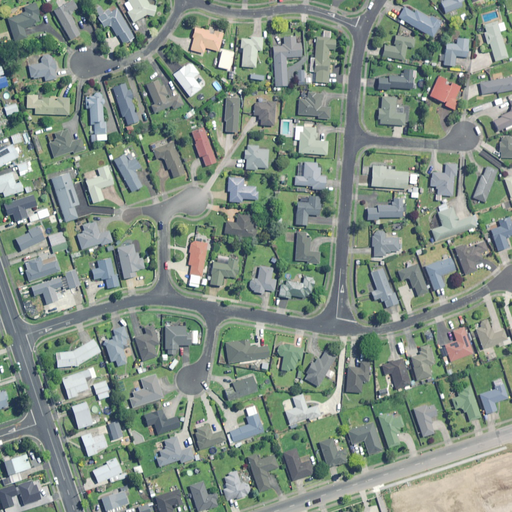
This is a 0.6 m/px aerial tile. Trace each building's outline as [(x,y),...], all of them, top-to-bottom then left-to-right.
[(77,8),(73,0),(53,11),(70,40),(80,35),(69,15),(72,14),(71,12),(77,8)] [(149,4),(146,0),(127,0),(128,2),(124,4),(128,11),(127,12),(133,23),(147,15),(152,17),(156,7),(149,4)] [(464,0),(463,0),(445,0),(440,2),(445,14),(462,7),(460,2),(464,0)] [(43,13),(39,2),(19,8),(21,14),(7,19),(14,41),(26,38),(24,29),(40,24),(37,15),(43,13)] [(134,38),(116,7),(97,18),(105,31),(110,27),(116,37),(117,36),(123,45),(134,38)] [(414,13),(403,7),(397,18),(433,39),(442,23),(430,16),(429,18),(415,10),(414,13)] [(508,57),(497,20),(483,24),(485,32),(483,32),(487,44),(489,43),(495,61),(508,57)] [(209,31),(195,28),(190,51),(203,54),(204,48),(219,52),(223,34),(214,31),(213,35),(209,34),(209,31)] [(394,47),(383,45),(381,57),(404,61),(406,47),(413,49),(415,39),(395,35),(393,43),(393,44),(395,45),(394,47)] [(250,37),(250,39),(243,39),(241,67),(255,68),(256,51),(261,51),(262,38),(250,37)] [(294,44),(294,37),(281,37),(282,47),(272,47),(273,87),(286,86),(285,58),(301,57),(300,44),(294,44)] [(329,38),(315,37),(313,73),(315,73),(314,82),(328,83),(330,59),(328,59),(328,50),(334,50),(335,40),(329,40),(329,38)] [(469,39),(457,38),(456,44),(445,42),(443,65),(454,66),(455,56),(467,57),(469,39)] [(51,60),(50,55),(40,57),(42,63),(28,66),(30,80),(43,77),(44,81),(55,79),(54,70),(57,69),(55,60),(51,60)] [(198,74),(190,62),(173,75),(189,97),(201,89),(193,78),(198,74)] [(388,79),(378,78),(377,90),(389,91),(389,88),(412,90),(413,70),(403,69),(403,74),(400,73),(400,75),(400,77),(388,76),(388,79)] [(445,79),(438,76),(429,96),(443,103),(443,101),(445,102),(444,105),(455,110),(459,101),(454,99),(460,87),(451,83),(449,86),(444,84),(445,79)] [(511,76),(479,82),(481,94),(496,92),(496,93),(511,90),(511,76)] [(145,85),(154,104),(149,106),(154,115),(170,107),(171,110),(183,105),(178,93),(168,97),(163,84),(160,86),(158,80),(145,85)] [(127,91),(125,84),(112,88),(122,118),(124,117),(127,126),(138,122),(129,96),(133,95),(131,90),(127,91)] [(313,93),(299,92),(298,115),(317,116),(317,119),(329,119),(330,108),(319,107),(320,95),(313,95),(313,93)] [(99,95),(99,93),(94,93),(94,96),(88,97),(89,98),(85,98),(85,110),(89,110),(90,125),(93,125),(93,134),(91,134),(91,142),(107,141),(106,122),(104,122),(103,106),(108,106),(108,98),(101,99),(101,95),(99,95)] [(41,96),(26,95),(26,109),(34,109),(34,115),(69,116),(69,99),(41,98),(41,96)] [(396,98),(381,96),(380,109),(378,108),(377,119),(379,119),(379,124),(404,126),(405,114),(395,113),(396,98)] [(236,133),(238,99),(226,99),(224,122),(226,122),(225,132),(236,133)] [(492,121),(497,132),(511,124),(511,99),(508,101),(511,106),(509,111),(500,115),(501,117),(492,121)] [(273,126),(274,103),(254,102),(253,115),(260,116),(260,126),(273,126)] [(18,112),(16,104),(4,108),(6,116),(18,112)] [(315,128),(303,127),(302,133),(294,132),(294,141),(298,141),(298,153),(326,155),(327,142),(314,141),(315,128)] [(216,163),(204,128),(190,133),(199,157),(201,157),(204,167),(216,163)] [(71,142),(68,130),(54,134),(56,141),(49,143),(53,158),(69,153),(70,154),(83,150),(79,140),(71,142)] [(22,142),(20,134),(10,136),(12,145),(22,142)] [(501,141),(499,141),(498,152),(501,152),(500,157),(511,157),(511,138),(509,136),(504,136),(501,139),(501,141)] [(170,143),(168,138),(154,143),(156,148),(152,150),(156,160),(162,157),(167,170),(169,169),(172,178),(184,174),(172,142),(170,143)] [(0,166),(19,156),(14,147),(13,148),(12,145),(0,151),(0,166)] [(258,147),(247,146),(247,151),(244,150),(244,159),(246,159),(245,170),(257,170),(257,168),(266,168),(267,151),(258,150),(258,147)] [(140,168),(131,151),(114,161),(131,193),(142,187),(133,172),(140,168)] [(31,172),(28,161),(16,165),(19,175),(31,172)] [(299,164),(299,172),(303,173),(303,177),(298,177),(295,177),(294,186),(311,187),(311,190),(323,191),(324,177),(319,177),(320,164),(303,162),(303,165),(299,164)] [(444,173),(431,172),(431,178),(430,178),(429,186),(435,186),(435,189),(437,189),(436,195),(452,196),(454,176),(456,176),(457,164),(445,163),(444,173)] [(386,166),(372,165),(370,186),(407,189),(408,172),(394,171),(394,170),(385,169),(386,166)] [(113,184),(107,166),(97,169),(100,177),(85,182),(93,204),(104,200),(100,189),(113,184)] [(482,176),(481,175),(472,198),(485,203),(497,170),(486,166),(482,176)] [(15,184),(12,173),(0,176),(0,192),(2,192),(4,197),(23,191),(20,183),(15,184)] [(79,205),(68,174),(50,180),(65,223),(77,219),(73,207),(79,205)] [(243,179),(228,178),(227,192),(229,192),(229,202),(241,203),(242,199),(257,200),(258,192),(254,192),(255,188),(242,187),(243,179)] [(47,208),(36,211),(37,214),(30,216),(28,209),(36,206),(33,195),(3,204),(7,216),(12,214),(15,222),(28,218),(30,223),(50,216),(47,208)] [(320,197),(297,196),(295,225),(306,226),(307,215),(318,216),(320,197)] [(377,208),(367,208),(367,220),(378,220),(378,217),(402,218),(402,198),(393,198),(393,202),(391,202),(391,205),(377,205),(377,208)] [(437,212),(441,226),(431,230),(435,241),(477,227),(473,215),(459,220),(457,216),(455,216),(452,207),(437,212)] [(240,242),(241,237),(254,239),(256,230),(251,229),(252,224),(248,223),(250,216),(236,214),(235,223),(226,222),(224,234),(232,235),(231,240),(240,242)] [(500,226),(490,230),(498,251),(509,248),(505,237),(506,239),(510,237),(510,236),(511,235),(511,225),(509,217),(498,221),(500,226)] [(98,235),(95,222),(83,226),(85,233),(76,235),(81,250),(100,244),(101,246),(112,243),(109,231),(98,235)] [(27,230),(29,233),(15,239),(21,252),(45,240),(39,229),(37,225),(27,230)] [(373,236),(372,236),(371,246),(373,246),(373,256),(385,257),(385,253),(390,253),(390,252),(399,252),(399,248),(401,248),(401,244),(399,244),(399,238),(385,237),(385,234),(382,231),(377,230),(373,234),(373,236)] [(67,250),(62,232),(47,236),(53,254),(67,250)] [(306,232),(296,232),(294,260),(306,261),(306,263),(319,264),(320,252),(310,251),(310,238),(305,237),(306,232)] [(462,244),(454,248),(464,276),(477,271),(473,262),(482,259),(480,254),(488,251),(484,241),(475,244),(476,246),(474,247),(474,245),(467,248),(466,244),(463,246),(462,244)] [(199,242),(190,242),(189,265),(190,265),(189,287),(198,287),(198,285),(205,285),(206,280),(202,280),(202,273),(203,273),(205,243),(199,242)] [(135,254),(133,245),(117,248),(124,279),(135,277),(134,272),(144,269),(142,258),(139,259),(138,253),(135,254)] [(27,270),(24,271),(28,282),(60,272),(56,257),(51,259),(52,262),(42,266),(39,257),(28,261),(28,263),(25,264),(27,270)] [(439,261),(424,266),(434,290),(444,286),(440,276),(455,270),(450,257),(439,261)] [(238,260),(228,258),(227,265),(213,263),(209,285),(221,287),(222,277),(236,279),(238,267),(237,267),(238,260)] [(114,274),(110,259),(97,261),(99,268),(91,270),(94,280),(100,278),(101,281),(105,280),(107,289),(118,287),(115,274),(114,274)] [(429,292),(417,263),(397,271),(401,281),(406,278),(409,279),(412,288),(414,287),(417,297),(429,292)] [(253,290),(253,292),(263,294),(264,290),(273,291),(275,280),(270,279),(272,268),(259,266),(257,279),(253,278),(249,281),(248,286),(251,290),(253,290)] [(382,269),(370,273),(376,290),(371,292),(374,300),(379,298),(381,302),(383,301),(386,308),(398,303),(394,293),(393,293),(391,288),(390,289),(382,269)] [(80,286),(75,270),(64,274),(68,289),(80,286)] [(284,285),(280,284),(278,297),(290,299),(291,296),(304,298),(304,297),(309,294),(311,294),(312,287),(313,288),(314,280),(313,280),(314,278),(303,276),(302,283),(285,280),(284,285)] [(62,287),(59,278),(30,288),(33,296),(41,293),(45,305),(57,301),(54,290),(62,287)] [(480,327),(475,329),(482,349),(498,344),(498,343),(508,340),(504,329),(493,333),(492,328),(491,329),(487,319),(481,322),(479,325),(480,327)] [(159,344),(153,326),(144,329),(145,334),(134,338),(142,362),(156,357),(153,346),(159,344)] [(127,337),(123,327),(112,330),(115,337),(104,341),(111,362),(115,361),(117,367),(127,364),(122,348),(128,347),(125,338),(127,337)] [(186,333),(186,327),(165,327),(165,350),(167,350),(167,355),(175,355),(176,346),(189,346),(190,333),(186,333)] [(473,354),(463,327),(452,331),(455,341),(444,345),(450,362),(473,354)] [(78,367),(78,366),(100,352),(93,340),(72,352),(55,354),(57,368),(74,366),(74,367),(78,367)] [(249,347),(249,340),(225,343),(228,364),(240,362),(240,365),(255,363),(254,360),(267,359),(265,347),(256,348),(256,346),(249,347)] [(282,357),(280,370),(289,372),(290,369),(294,370),(295,363),(296,364),(297,359),(301,360),(303,348),(293,347),(294,345),(283,343),(283,344),(281,344),(277,347),(276,352),(279,356),(282,357)] [(410,357),(413,367),(412,367),(416,381),(432,376),(429,366),(434,364),(428,345),(419,347),(421,351),(419,352),(419,354),(410,357)] [(307,374),(304,379),(318,387),(336,356),(325,350),(320,359),(317,357),(314,363),(312,362),(305,373),(307,374)] [(389,363),(381,366),(384,375),(391,373),(395,390),(411,385),(405,366),(402,358),(393,361),(392,360),(388,361),(389,363)] [(359,368),(347,367),(345,392),(361,393),(362,382),(367,383),(369,362),(360,361),(359,368)] [(96,378),(93,368),(61,379),(68,399),(77,396),(76,393),(87,390),(85,382),(96,378)] [(163,398),(156,375),(140,380),(143,389),(132,393),(134,398),(129,399),(132,408),(163,398)] [(256,392),(251,377),(231,383),(233,387),(224,390),(228,402),(256,392)] [(495,389),(479,395),(486,415),(497,411),(494,403),(499,402),(508,399),(503,384),(502,384),(501,379),(493,381),(495,386),(494,387),(495,389)] [(93,385),(96,395),(97,395),(98,400),(108,397),(106,391),(108,391),(105,381),(93,385)] [(480,418),(470,386),(461,389),(461,391),(456,393),(457,396),(451,399),(454,410),(459,408),(463,410),(463,413),(466,412),(469,421),(480,418)] [(295,408),(284,411),(289,425),(308,418),(309,420),(321,416),(317,406),(307,409),(302,394),(292,398),(295,408)] [(92,424),(85,403),(70,407),(78,429),(92,424)] [(426,405),(412,409),(422,437),(434,433),(431,424),(432,423),(430,418),(437,415),(434,404),(427,407),(426,405)] [(165,421),(161,409),(143,415),(147,427),(153,424),(157,435),(181,427),(177,417),(165,421)] [(262,433),(255,414),(245,418),(247,425),(229,432),(233,443),(262,433)] [(400,429),(399,428),(404,426),(401,415),(387,420),(385,415),(377,417),(387,449),(399,445),(396,435),(399,434),(397,430),(400,429)] [(121,428),(118,419),(110,422),(112,431),(121,428)] [(381,451),(372,423),(346,432),(351,445),(363,441),(367,456),(381,451)] [(211,434),(208,425),(200,427),(201,431),(194,434),(200,450),(225,441),(221,430),(211,434)] [(91,438),(89,434),(80,437),(87,457),(96,454),(95,451),(107,447),(102,435),(91,438)] [(181,451),(176,437),(163,441),(166,449),(159,451),(161,457),(156,459),(159,467),(179,461),(180,464),(195,459),(191,448),(181,451)] [(336,452),(331,438),(318,443),(327,469),(346,462),(342,450),(336,452)] [(299,464),(294,449),(282,454),(292,481),(313,474),(308,461),(299,464)] [(21,481),(19,472),(30,469),(25,454),(9,459),(8,456),(1,458),(7,476),(1,478),(3,486),(21,481)] [(278,468),(273,455),(257,460),(255,455),(247,458),(258,493),(270,489),(264,473),(278,468)] [(123,474),(116,458),(105,463),(106,465),(92,471),(97,483),(108,479),(111,484),(127,477),(125,473),(123,474)] [(240,485),(236,472),(229,474),(230,476),(223,478),(226,489),(222,490),(226,502),(250,495),(247,483),(240,485)] [(36,491),(32,480),(17,485),(24,506),(41,500),(38,490),(36,491)] [(206,496),(202,483),(189,487),(197,511),(198,511),(217,506),(213,494),(206,496)] [(10,497),(16,495),(12,485),(0,488),(0,504),(2,509),(13,505),(10,497)] [(183,505),(179,490),(155,498),(159,511),(172,511),(171,508),(183,505)] [(128,504),(124,492),(101,499),(105,511),(128,504)]
